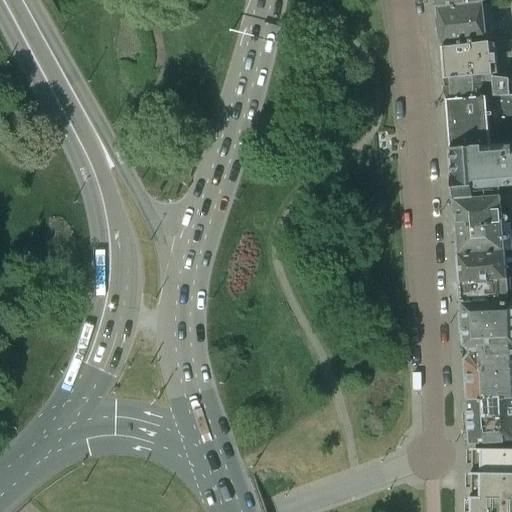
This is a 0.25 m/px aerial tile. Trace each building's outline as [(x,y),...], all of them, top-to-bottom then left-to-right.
[(488,43),(484,3),(438,8),(443,48),(488,43)] [(443,48),(446,80),(481,77),(494,77),(493,65),(497,65),(497,55),(492,55),(490,43),(488,43),(443,48)] [(511,79),(510,79),(494,77),(481,77),(446,80),(447,101),(511,96),(511,79)] [(511,96),(447,101),(450,149),(511,144),(511,96)] [(511,144),(450,149),(454,201),(455,200),(475,199),(474,188),(511,185),(511,144)] [(455,200),(457,229),(490,227),(503,226),(502,211),(511,210),(511,196),(475,199),(455,200)] [(506,252),(503,226),(490,227),(457,229),(459,257),(506,252)] [(459,257),(461,284),(511,279),(511,251),(506,252),(459,257)] [(511,279),(461,284),(463,304),(511,303),(511,279)] [(470,349),(470,351),(511,348),(511,303),(463,304),(465,345),(470,349)] [(471,355),(466,361),(466,372),(467,389),(467,388),(468,402),(511,399),(511,348),(470,351),(471,355)] [(469,411),(468,411),(469,432),(470,432),(471,445),(476,445),(511,442),(511,399),(468,402),(469,411)] [(475,496),(474,511),(511,511),(511,450),(476,450),(476,467),(476,477),(475,496)]
